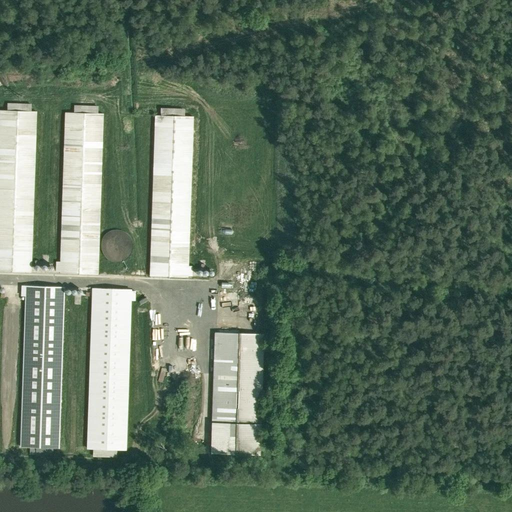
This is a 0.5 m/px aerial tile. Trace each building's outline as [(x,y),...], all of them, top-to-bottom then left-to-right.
[(36,102),(0,101),(0,261),(30,263),(36,102)] [(103,106),(64,105),(59,253),(55,253),(55,265),(97,266),(103,106)] [(194,109),(155,107),(149,267),(188,269),(194,109)] [(25,287),(20,440),(58,441),(63,279),(22,278),(21,287),(25,287)] [(92,289),(86,442),(125,444),(130,293),(134,294),(135,282),(88,281),(88,289),(92,289)] [(165,305),(152,306),(153,327),(166,326),(165,305)] [(265,326),(214,324),(209,446),(261,448),(265,326)] [(185,358),(176,359),(177,371),(186,370),(185,358)]
